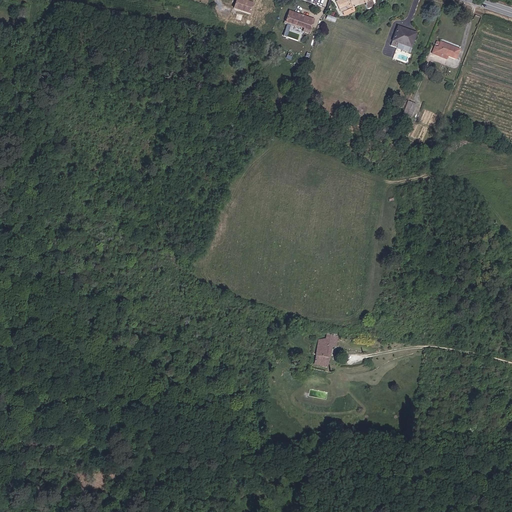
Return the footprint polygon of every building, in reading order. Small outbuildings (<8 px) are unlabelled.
[(252,14),(255,4),(244,0),(239,0),(236,8),(252,14)] [(330,0),(329,1),(335,12),(363,0),(362,0),(330,0)] [(314,21),(304,18),(303,20),(301,19),(301,18),(289,14),(286,25),(305,30),(306,27),(312,28),(314,21)] [(412,47),(414,42),(411,41),(413,33),(403,29),(404,26),(399,24),(391,45),(397,47),(399,42),(412,47)] [(413,33),(411,41),(414,42),(418,31),(404,26),(403,29),(413,33)] [(439,51),(457,57),(461,46),(443,40),(439,51)] [(410,121),(415,103),(406,101),(401,118),(410,121)] [(332,333),(315,330),(314,334),(327,337),(326,343),(330,343),(332,333)] [(327,337),(314,334),(309,361),(322,363),(326,343),(327,337)]
